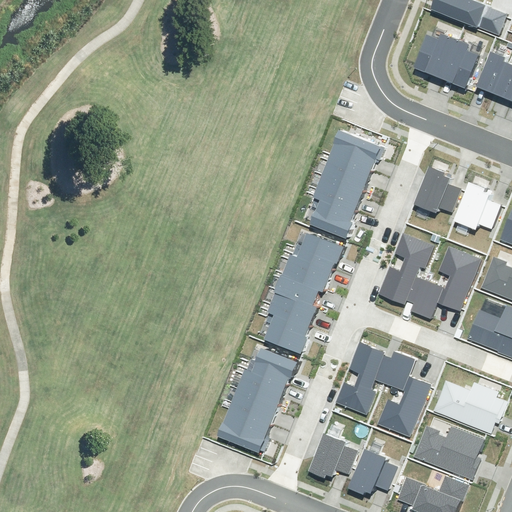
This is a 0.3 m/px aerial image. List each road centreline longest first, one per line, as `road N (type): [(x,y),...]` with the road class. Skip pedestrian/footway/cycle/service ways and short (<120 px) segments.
road 1 (residential): [(426,120),(350,310)]
road 2 (residential): [(350,310),(277,501)]
road 3 (residential): [(350,310),(511,373)]
road 4 (residential): [(426,120),(391,107),(371,84),(368,63),(390,0)]
